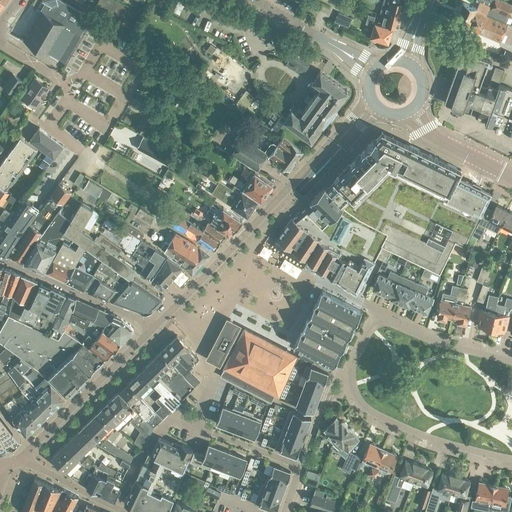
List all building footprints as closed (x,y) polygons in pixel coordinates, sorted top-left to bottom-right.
[(398,28),(404,4),(388,0),(383,0),(378,22),(398,28)] [(464,3),(455,22),(500,41),(507,24),(506,23),(509,17),(511,18),(511,4),(500,0),(476,0),(476,1),(480,2),(477,8),(464,3)] [(91,18),(67,4),(63,10),(62,9),(63,8),(57,5),(50,16),(41,11),(24,40),(49,55),(49,54),(64,63),(91,18)] [(348,28),(352,19),(338,13),(334,22),(348,28)] [(368,15),(366,23),(374,25),(370,37),(388,43),(392,29),(375,23),(374,23),(375,17),(368,15)] [(97,35),(104,24),(97,20),(91,31),(97,35)] [(302,75),(313,56),(293,44),(282,63),(302,75)] [(444,102),(451,105),(451,106),(452,105),(453,105),(452,106),(453,106),(461,109),(462,109),(463,109),(463,110),(463,109),(465,110),(467,110),(469,110),(471,110),(473,110),(475,110),(477,110),(478,110),(479,111),(478,116),(486,119),(485,123),(494,126),(494,127),(494,128),(495,129),(495,130),(496,130),(497,131),(498,131),(499,130),(500,130),(501,129),(501,128),(511,132),(511,128),(511,88),(507,87),(499,84),(497,88),(489,85),(487,88),(480,86),(489,60),(463,50),(461,55),(457,54),(456,57),(456,58),(456,60),(456,62),(456,64),(456,66),(456,68),(456,69),(455,71),(451,82),(444,102)] [(511,54),(505,51),(503,55),(511,59),(511,54)] [(78,52),(75,58),(84,63),(87,57),(78,52)] [(311,140),(348,91),(320,70),(313,81),(316,83),(312,88),(317,91),(311,99),(307,96),(305,100),(309,102),(302,111),(297,108),(294,112),(291,110),(286,117),(274,108),(269,105),(261,117),(265,120),(277,129),(284,120),(311,140)] [(13,94),(23,80),(13,73),(3,87),(13,94)] [(37,117),(45,105),(40,102),(49,88),(34,78),(21,98),(34,106),(30,112),(37,117)] [(260,90),(255,97),(263,103),(268,96),(260,90)] [(165,96),(158,107),(163,110),(170,100),(165,96)] [(144,134),(150,123),(142,118),(136,129),(144,134)] [(48,166),(54,158),(63,145),(40,127),(29,140),(43,150),(37,158),(48,166)] [(0,185),(7,191),(38,149),(20,136),(0,163),(0,185)] [(271,143),(265,151),(269,154),(278,162),(289,170),(303,151),(292,144),(283,136),(279,141),(276,138),(273,142),(271,143)] [(265,151),(243,138),(236,149),(227,144),(224,150),(258,170),(268,154),(269,154),(265,151)] [(310,203),(275,238),(355,293),(359,296),(359,295),(378,259),(382,261),(386,263),(391,255),(439,278),(456,244),(464,248),(489,198),(488,198),(454,182),(457,174),(406,149),(405,151),(380,139),(377,143),(374,141),(350,166),(351,167),(337,181),(335,180),(310,203)] [(150,140),(143,152),(164,163),(168,155),(170,152),(150,140)] [(254,174),(250,171),(245,178),(249,181),(247,184),(234,175),(230,180),(243,189),(261,201),(272,185),(255,173),(254,174)] [(105,202),(111,193),(89,180),(84,189),(105,202)] [(216,187),(211,194),(231,206),(247,216),(258,201),(241,191),(233,186),(231,188),(219,181),(216,187)] [(72,193),(59,183),(22,233),(7,256),(22,262),(38,240),(59,211),(72,193)] [(0,186),(0,203),(3,205),(11,194),(0,186)] [(171,199),(168,203),(173,205),(189,215),(191,211),(175,201),(171,199)] [(9,218),(0,232),(0,253),(7,256),(22,233),(38,211),(32,207),(32,206),(23,200),(9,218)] [(210,222),(229,233),(236,226),(240,226),(242,224),(242,221),(221,206),(214,201),(207,211),(214,216),(213,218),(201,210),(198,215),(204,218),(210,222)] [(65,280),(85,247),(87,248),(93,239),(93,238),(80,229),(93,211),(82,204),(64,232),(79,243),(76,249),(63,242),(46,272),(65,280)] [(214,250),(220,242),(197,227),(163,206),(158,215),(197,239),(214,250)] [(491,212),(484,226),(486,227),(498,233),(501,226),(508,212),(496,206),(492,213),(491,212)] [(4,207),(0,212),(0,232),(9,218),(13,213),(4,207)] [(150,224),(154,217),(140,208),(135,216),(150,224)] [(475,228),(472,234),(480,238),(486,227),(484,226),(491,212),(485,209),(475,229),(475,228)] [(59,240),(63,233),(64,232),(71,220),(59,211),(38,240),(22,262),(44,271),(56,248),(59,240)] [(511,231),(511,213),(508,212),(501,226),(511,231)] [(131,257),(142,240),(126,230),(106,218),(101,226),(122,239),(119,245),(125,249),(125,250),(128,252),(127,254),(131,257)] [(200,222),(197,227),(220,242),(227,233),(228,234),(229,233),(210,222),(204,218),(201,223),(200,222)] [(126,230),(142,240),(145,235),(129,225),(126,230)] [(152,235),(162,240),(165,235),(155,230),(152,235)] [(192,256),(200,248),(176,232),(169,244),(166,242),(160,250),(183,265),(193,272),(202,263),(192,256)] [(85,247),(65,280),(84,289),(94,273),(93,273),(103,259),(131,278),(136,270),(117,257),(122,250),(100,235),(98,238),(97,237),(95,240),(93,239),(87,248),(85,247)] [(142,240),(131,257),(145,266),(140,273),(140,275),(145,278),(147,278),(148,277),(152,270),(156,273),(157,271),(170,280),(182,266),(167,256),(142,240)] [(192,256),(202,263),(210,255),(200,248),(192,256)] [(276,271),(280,268),(261,251),(258,254),(276,271)] [(94,273),(84,289),(108,300),(121,284),(122,285),(128,276),(103,259),(93,273),(94,273)] [(382,261),(379,268),(384,271),(388,263),(387,262),(385,262),(383,260),(382,261)] [(478,278),(477,281),(483,283),(484,280),(488,269),(482,267),(478,278)] [(3,314),(10,295),(13,296),(13,297),(14,297),(22,274),(12,271),(5,268),(0,285),(0,296),(3,298),(0,305),(0,319),(5,321),(7,316),(3,314)] [(425,269),(422,275),(429,278),(432,272),(425,269)] [(152,270),(148,277),(163,288),(170,280),(157,271),(156,273),(152,270)] [(379,273),(372,288),(427,312),(434,297),(426,293),(428,287),(390,270),(388,277),(379,273)] [(14,297),(13,297),(9,315),(19,319),(19,318),(25,307),(37,280),(22,274),(14,297)] [(132,277),(130,279),(111,300),(134,309),(143,312),(151,311),(156,307),(157,305),(158,304),(163,301),(162,297),(132,277)] [(30,305),(31,306),(30,306),(29,309),(25,307),(19,318),(33,324),(40,310),(41,310),(43,306),(44,306),(52,289),(40,284),(30,305)] [(442,294),(437,315),(438,315),(437,317),(446,319),(446,317),(452,318),(458,291),(460,286),(452,284),(450,295),(442,294)] [(484,301),(489,287),(482,285),(477,298),(484,301)] [(458,291),(452,318),(458,319),(458,321),(466,323),(466,322),(468,322),(471,307),(464,305),(468,288),(460,286),(458,291)] [(52,321),(65,294),(52,288),(52,289),(44,306),(42,312),(48,315),(46,318),(52,321)] [(319,291),(291,343),(310,353),(316,356),(332,365),(359,311),(319,291)] [(188,305),(198,297),(195,293),(185,301),(188,305)] [(480,309),(477,324),(478,324),(478,326),(491,329),(494,312),(496,304),(497,303),(498,297),(489,294),(485,310),(480,309)] [(68,295),(58,313),(52,325),(55,327),(51,335),(59,339),(64,332),(71,319),(77,300),(68,295)] [(494,312),(491,329),(503,332),(503,330),(506,330),(510,316),(508,316),(509,311),(511,311),(511,299),(507,298),(505,305),(497,303),(496,304),(494,312)] [(104,326),(115,315),(77,300),(71,319),(85,327),(90,320),(104,326)] [(227,306),(216,316),(220,320),(231,310),(227,306)] [(200,322),(204,312),(191,307),(187,317),(200,322)] [(96,367),(104,359),(89,348),(81,342),(80,343),(64,332),(59,339),(9,315),(0,330),(0,341),(49,377),(66,395),(75,387),(75,386),(96,367)] [(122,318),(115,315),(103,328),(121,343),(133,331),(133,327),(122,318)] [(227,321),(208,358),(225,366),(220,376),(271,403),(276,393),(278,394),(295,356),(227,321)] [(121,344),(107,333),(103,329),(95,339),(111,352),(121,344)] [(209,342),(213,334),(207,331),(203,339),(209,342)] [(178,335),(160,353),(194,387),(201,380),(191,370),(196,365),(191,360),(195,356),(178,335)] [(111,352),(95,339),(89,348),(104,359),(111,352)] [(7,347),(0,353),(0,358),(4,365),(10,359),(11,361),(12,361),(18,355),(7,347)] [(194,387),(160,353),(145,368),(181,402),(194,387)] [(310,353),(306,360),(313,362),(316,356),(310,353)] [(12,417),(26,434),(47,415),(33,400),(31,398),(20,385),(9,371),(4,365),(0,358),(0,399),(4,405),(12,417)] [(56,405),(65,396),(51,382),(46,378),(22,359),(16,365),(24,373),(42,391),(56,405)] [(33,400),(47,415),(56,405),(42,391),(24,373),(16,365),(9,371),(20,385),(31,398),(33,400)] [(306,365),(302,375),(308,377),(325,384),(329,374),(306,365)] [(145,368),(127,385),(139,397),(151,385),(161,394),(157,397),(158,398),(155,401),(160,407),(155,412),(162,420),(181,402),(145,368)] [(308,377),(304,387),(321,393),(325,384),(308,377)] [(127,385),(117,393),(154,429),(159,423),(162,420),(155,412),(140,396),(139,397),(127,385)] [(304,387),(300,396),(317,403),(321,393),(304,387)] [(154,429),(117,393),(97,412),(114,427),(119,430),(129,420),(140,432),(134,443),(141,449),(154,429)] [(300,396),(297,406),(314,413),(317,403),(300,396)] [(184,413),(192,405),(187,400),(179,408),(184,413)] [(48,419),(35,431),(40,437),(66,413),(58,405),(46,416),(48,419)] [(233,410),(223,406),(216,423),(226,427),(233,410)] [(233,410),(226,427),(236,431),(244,411),(234,408),(233,410)] [(244,411),(236,431),(246,434),(253,415),(254,413),(244,409),(244,411)] [(290,410),(286,420),(308,428),(312,418),(290,410)] [(114,427),(97,412),(79,431),(130,463),(133,456),(117,447),(105,437),(114,427)] [(253,415),(246,434),(256,438),(263,419),(253,415)] [(0,451),(9,448),(9,447),(22,440),(4,416),(0,418),(0,451)] [(337,418),(325,430),(330,434),(327,438),(333,443),(336,440),(348,427),(342,421),(341,422),(337,418)] [(286,420),(282,429),(304,438),(308,428),(286,420)] [(336,440),(333,443),(339,450),(342,446),(343,446),(347,451),(358,438),(354,434),(355,433),(348,427),(336,440)] [(282,429),(279,439),(301,447),(304,438),(282,429)] [(49,439),(45,436),(40,442),(46,448),(60,433),(57,430),(49,439)] [(51,458),(65,472),(79,460),(81,463),(88,456),(94,462),(92,464),(122,479),(130,463),(79,431),(51,458)] [(181,473),(190,455),(193,449),(182,444),(180,447),(159,438),(151,454),(148,453),(144,463),(143,462),(139,470),(140,470),(136,479),(124,503),(137,510),(137,511),(139,511),(169,511),(177,495),(182,485),(187,476),(181,473)] [(325,440),(319,438),(317,444),(323,447),(325,440)] [(279,439),(275,449),(297,457),(301,447),(279,439)] [(364,458),(362,463),(368,465),(370,462),(377,465),(383,450),(376,447),(376,445),(375,444),(374,443),(372,444),(371,445),(370,444),(363,458),(364,458)] [(194,451),(190,461),(210,469),(211,467),(214,459),(218,448),(208,444),(204,455),(194,451)] [(214,459),(211,467),(221,470),(223,463),(224,463),(228,451),(218,448),(214,459)] [(383,450),(377,465),(381,467),(381,469),(382,472),(386,473),(388,473),(390,471),(397,457),(383,450)] [(223,463),(221,470),(230,474),(233,467),(233,466),(237,455),(228,451),(224,463),(223,463)] [(352,468),(357,456),(349,452),(344,464),(352,468)] [(233,467),(230,474),(240,477),(245,463),(247,459),(237,455),(233,466),(233,467)] [(357,456),(352,468),(358,471),(362,463),(364,458),(363,458),(358,455),(357,456)] [(65,472),(64,473),(65,473),(86,488),(93,491),(115,501),(125,480),(122,479),(92,464),(94,462),(88,456),(81,463),(79,460),(65,472)] [(414,481),(420,465),(412,462),(412,463),(406,461),(400,476),(395,475),(393,482),(394,482),(388,498),(395,501),(401,486),(411,490),(414,481)] [(420,465),(414,481),(428,487),(433,471),(428,469),(428,468),(420,465)] [(274,466),(270,476),(287,482),(291,472),(274,466)] [(426,508),(424,511),(435,511),(440,497),(449,500),(456,476),(448,474),(448,475),(442,473),(438,489),(433,487),(432,490),(431,493),(428,501),(427,504),(427,505),(426,508)] [(267,474),(264,484),(284,492),(287,482),(270,476),(267,474)] [(456,476),(449,500),(456,502),(453,511),(465,511),(470,498),(466,496),(470,481),(465,479),(465,478),(456,476)] [(318,481),(307,477),(305,483),(316,487),(318,481)] [(35,479),(21,511),(42,511),(44,511),(50,511),(61,490),(47,484),(45,483),(35,479)] [(472,500),(470,507),(488,511),(493,486),(485,484),(480,483),(479,482),(476,498),(475,501),(472,500)] [(262,483),(258,493),(280,501),(284,492),(264,484),(262,483)] [(488,511),(487,511),(502,511),(503,510),(504,510),(504,508),(508,509),(511,497),(506,496),(508,489),(493,486),(488,511)] [(207,489),(205,493),(211,496),(214,490),(208,487),(207,489)] [(428,501),(431,493),(431,490),(425,488),(419,505),(426,508),(427,505),(428,501)] [(61,490),(50,511),(72,511),(78,497),(63,490),(62,490),(61,490)] [(258,493),(254,503),(276,511),(280,501),(258,493)] [(332,509),(339,504),(335,500),(329,505),(332,509)] [(196,511),(197,510),(176,502),(171,511),(196,511)]
